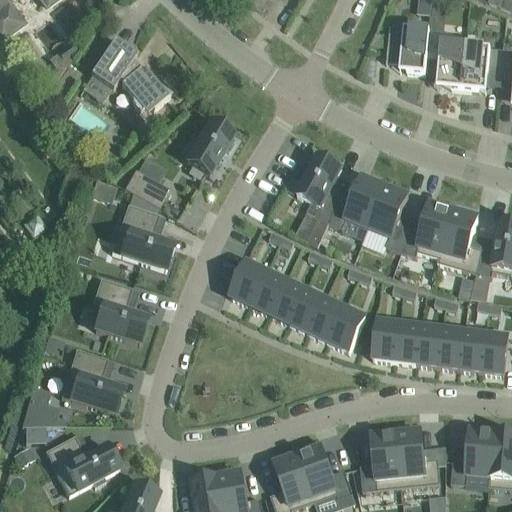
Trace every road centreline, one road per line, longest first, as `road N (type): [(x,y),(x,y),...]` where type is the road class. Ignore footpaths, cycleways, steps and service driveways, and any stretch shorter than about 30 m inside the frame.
road 1 (residential): [(511,409),(404,404),(244,443),(184,452),(163,446),(154,413),(182,317),(213,245),(301,96)]
road 2 (residential): [(301,96),(395,146),(511,182)]
road 3 (residential): [(175,0),(237,55),(301,96)]
